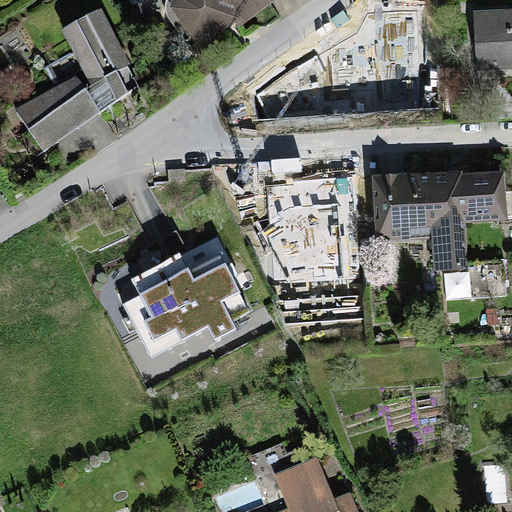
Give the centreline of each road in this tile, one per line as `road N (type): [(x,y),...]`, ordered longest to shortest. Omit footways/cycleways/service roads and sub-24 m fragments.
road 1 (residential): [(511,127),(371,144),(220,138),(153,146)]
road 2 (residential): [(340,0),(153,146)]
road 3 (residential): [(153,146),(0,231)]
